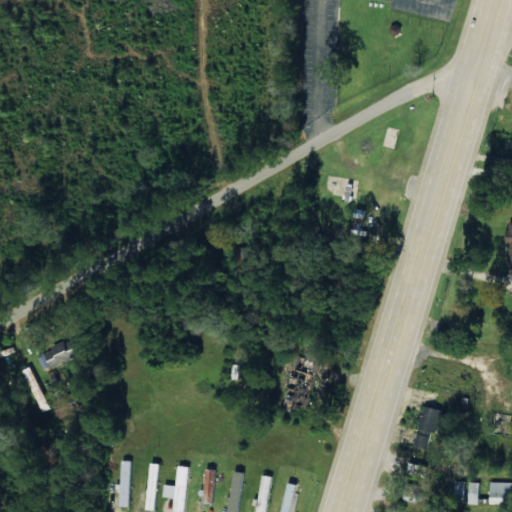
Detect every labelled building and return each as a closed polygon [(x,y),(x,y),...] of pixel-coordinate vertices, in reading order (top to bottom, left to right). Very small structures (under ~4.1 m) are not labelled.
[(38,351),(43,368),(82,357),(78,340),(38,351)] [(324,362),(304,355),(286,404),(298,409),(299,405),(307,408),(324,362)] [(421,427),(438,432),(444,409),(428,404),(421,427)] [(419,431),(417,446),(429,448),(432,434),(419,431)] [(132,505),(134,460),(123,459),(122,483),(120,483),(119,505),(132,505)] [(150,488),(161,488),(162,462),(151,462),(150,488)] [(174,511),(188,511),(191,465),(179,465),(178,485),(167,484),(166,496),(175,497),(174,511)] [(217,502),(218,468),(205,467),(204,502),(217,502)] [(241,511),(246,472),(235,471),(230,511),(241,511)] [(468,480),(455,481),(456,495),(468,495),(468,480)] [(282,511),(292,511),(300,484),(290,481),(282,511)] [(481,481),(469,481),(470,502),(481,502),(481,481)] [(511,481),(492,481),(492,502),(511,502),(511,481)] [(159,510),(159,493),(148,493),(148,510),(159,510)]
